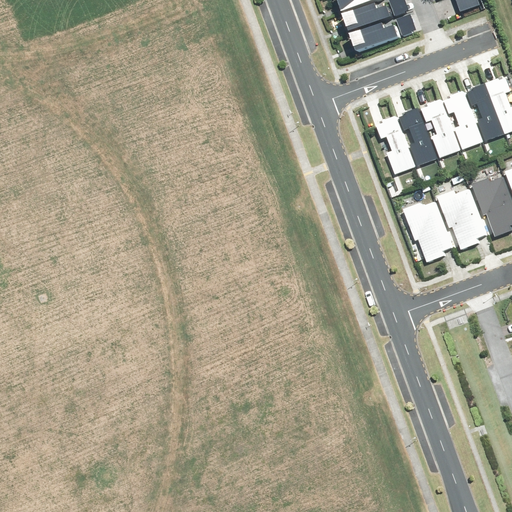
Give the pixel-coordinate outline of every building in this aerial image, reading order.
[(341,0),(346,11),(377,0),(341,0)] [(407,0),(391,0),(397,15),(411,10),(407,0)] [(461,0),(465,9),(479,4),(477,0),(461,0)] [(380,5),(349,16),(355,31),(395,17),(391,7),(382,10),(380,5)] [(413,13),(399,18),(404,33),(418,28),(413,13)] [(388,23),(356,34),(362,49),(402,35),(398,25),(389,28),(388,23)] [(511,130),(511,96),(510,91),(511,90),(511,79),(511,76),(503,79),(502,76),(489,81),(507,132),(511,130)] [(483,117),(478,119),(486,140),(506,133),(488,82),(474,86),(475,89),(467,92),(472,105),(478,103),(483,117)] [(461,125),(457,127),(464,148),(485,141),(466,89),(453,94),(454,97),(446,99),(451,113),(456,111),(461,125)] [(439,134),(434,136),(442,157),(462,149),(444,98),(430,103),(431,105),(424,108),(428,122),(434,120),(439,134)] [(417,142),(412,143),(420,164),(440,157),(422,106),(408,111),(409,113),(402,116),(407,129),(412,127),(417,142)] [(395,150),(391,152),(398,173),(418,166),(400,115),(386,119),(387,122),(380,125),(385,138),(390,136),(395,150)] [(474,182),(485,214),(489,213),(497,234),(511,228),(511,195),(505,175),(493,179),(491,176),(474,182)] [(440,196),(452,227),(456,226),(464,248),(480,241),(479,238),(488,235),(471,188),(459,193),(458,189),(440,196)] [(407,208),(419,239),(422,238),(430,260),(447,253),(446,250),(455,247),(438,200),(426,205),(425,201),(407,208)]
